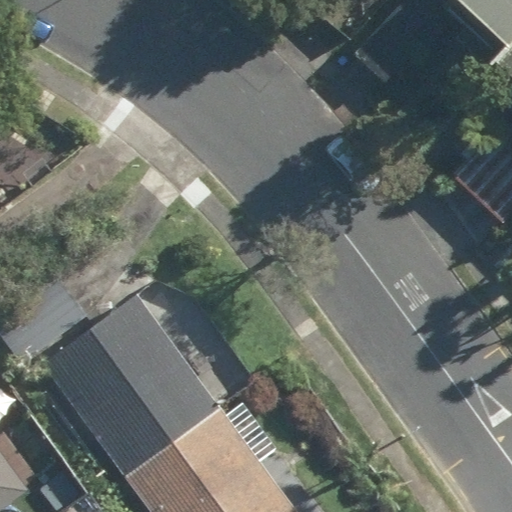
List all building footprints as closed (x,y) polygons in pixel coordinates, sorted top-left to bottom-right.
[(403,0),(357,45),(395,84),(459,21),(437,0),(403,0)] [(511,0),(475,0),(511,38),(511,0)] [(511,136),(473,102),(454,124),(483,150),(461,175),(511,220),(511,219),(511,136)] [(0,318),(0,329),(24,363),(91,316),(62,275),(0,318)] [(47,363),(128,474),(223,406),(141,294),(47,363)] [(134,481),(157,511),(302,511),(227,411),(134,481)]
